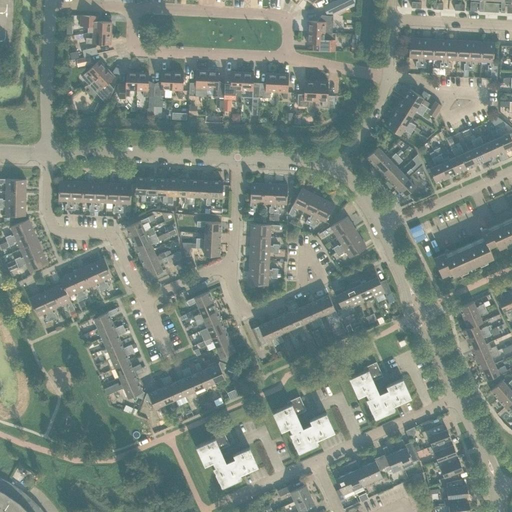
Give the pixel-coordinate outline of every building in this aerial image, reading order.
[(334,0),(322,6),(326,13),(337,13),(346,9),(342,0),(334,0)] [(87,32),(93,32),(111,33),(111,22),(98,21),(98,16),(94,16),(80,15),(80,25),(87,26),(87,32)] [(307,32),(335,33),(332,33),(332,26),(332,22),(332,15),(321,15),(317,21),(308,21),(307,32)] [(110,44),(111,33),(93,32),(93,38),(86,38),(86,43),(110,44)] [(335,39),(335,33),(307,32),(306,43),(312,43),(312,50),(334,51),(335,39)] [(420,67),(422,38),(410,38),(409,57),(417,58),(417,61),(416,61),(415,67),(420,67)] [(433,59),(434,39),(422,38),(420,67),(425,67),(425,61),(424,61),(424,58),(433,59)] [(444,68),(446,40),(434,39),(433,59),(441,59),(441,62),(440,62),(439,68),(444,68)] [(457,60),(458,40),(446,40),(444,68),(449,69),(449,63),(448,63),(448,60),(457,60)] [(468,70),(470,41),(458,40),(457,60),(465,61),(465,63),(464,63),(463,69),(468,70)] [(481,61),(482,42),(470,41),(468,70),(473,70),(473,64),(472,64),(472,61),(481,61)] [(482,42),(481,61),(489,62),(489,65),(487,65),(487,71),(492,71),(494,42),(482,42)] [(83,57),(97,54),(96,47),(82,50),(83,57)] [(78,67),(91,64),(89,56),(76,59),(78,67)] [(86,72),(81,76),(89,84),(93,80),(100,74),(101,73),(107,68),(99,60),(86,72)] [(93,80),(89,84),(96,93),(106,104),(114,88),(113,88),(112,91),(104,86),(114,77),(107,68),(101,73),(100,74),(93,80)] [(206,88),(207,70),(196,70),(195,83),(189,82),(189,95),(206,96),(206,88)] [(206,88),(213,89),(212,97),(217,97),(218,89),(219,71),(207,70),(206,88)] [(136,90),(137,72),(126,71),(125,84),(119,84),(119,98),(125,98),(125,96),(130,96),(130,90),(136,90)] [(171,90),(172,72),(161,71),(160,86),(154,86),(154,97),(160,97),(160,95),(164,96),(165,89),(171,90)] [(242,72),(231,71),(231,78),(224,78),(223,98),(229,99),(230,96),(241,96),(241,90),(242,72)] [(154,97),(154,86),(148,85),(148,72),(137,72),(136,90),(143,90),(143,97),(154,97)] [(172,72),(171,90),(178,90),(178,98),(182,98),(182,90),(183,90),(183,72),(172,72)] [(258,97),(259,86),(253,85),(253,72),(242,72),(241,90),(247,90),(247,97),(258,97)] [(276,92),(277,74),(266,73),(265,86),(259,86),(258,97),(265,97),(269,98),(270,91),(276,92)] [(277,74),(276,92),(283,92),(283,98),(287,98),(288,92),(288,74),(277,74)] [(315,101),(316,81),(304,80),(304,94),(298,94),(297,106),(309,106),(309,100),(315,101)] [(316,81),(315,101),(322,101),(321,107),(334,108),(335,96),(327,95),(328,82),(316,81)] [(69,87),(63,90),(67,96),(73,93),(69,87)] [(421,104),(419,103),(423,97),(410,89),(404,98),(424,111),(427,112),(429,108),(427,107),(422,104),(421,104)] [(230,111),(231,99),(223,98),(223,110),(230,111)] [(421,115),(424,111),(404,98),(398,108),(411,116),(415,110),(417,112),(416,112),(421,115)] [(434,117),(442,105),(434,101),(429,108),(427,112),(434,117)] [(511,101),(500,101),(499,107),(509,107),(509,111),(511,111),(511,101)] [(196,115),(197,105),(189,105),(188,114),(196,115)] [(161,115),(161,106),(153,106),(153,114),(161,115)] [(408,121),(411,116),(398,108),(392,117),(413,129),(418,133),(420,130),(415,126),(415,125),(410,122),(410,123),(408,121)] [(232,114),(231,121),(239,122),(240,114),(232,113),(232,114)] [(493,126),(500,123),(496,115),(490,118),(493,126)] [(410,134),(413,129),(392,117),(386,126),(400,135),(403,129),(405,130),(405,131),(410,134)] [(495,129),(505,151),(511,148),(511,133),(511,132),(510,133),(509,133),(502,135),(501,133),(502,133),(500,127),(495,129)] [(495,156),(505,151),(495,129),(491,131),(493,137),(494,137),(495,139),(489,142),(495,156)] [(495,156),(489,142),(483,144),(482,142),(480,136),(475,138),(485,160),(495,156)] [(475,165),(485,160),(475,138),(471,140),(473,146),(474,145),(475,148),(469,150),(475,165)] [(466,169),(456,147),(452,139),(448,141),(454,155),(454,154),(455,156),(449,159),(456,173),(466,169)] [(374,165),(385,154),(381,150),(382,148),(383,148),(387,144),(384,140),(366,157),(374,165)] [(475,165),(469,150),(463,153),(462,151),(463,150),(460,145),(456,147),(466,169),(475,165)] [(438,148),(433,150),(434,151),(436,156),(441,154),(442,153),(439,147),(438,148)] [(446,178),(436,156),(434,151),(429,153),(431,158),(434,163),(435,163),(436,165),(429,168),(436,182),(446,178)] [(381,173),(399,156),(395,153),(391,157),(392,157),(390,159),(385,154),(374,165),(381,173)] [(456,173),(449,159),(443,162),(442,160),(443,159),(441,154),(436,156),(446,178),(456,173)] [(389,181),(400,170),(395,165),(397,164),(398,164),(402,160),(399,156),(381,173),(389,181)] [(396,189),(414,172),(411,169),(410,168),(406,173),(405,175),(400,170),(389,181),(396,189)] [(414,172),(396,189),(404,197),(415,186),(410,181),(412,179),(413,180),(417,176),(414,172)] [(146,202),(147,178),(136,177),(135,193),(142,193),(142,196),(141,196),(141,202),(146,202)] [(6,191),(25,191),(25,179),(0,178),(0,184),(3,184),(3,182),(6,183),(6,191)] [(157,194),(158,178),(147,178),(146,202),(151,202),(151,196),(150,196),(150,193),(157,194)] [(167,203),(168,179),(158,178),(157,194),(163,194),(163,197),(162,197),(162,203),(167,203)] [(178,195),(179,179),(168,179),(167,203),(172,203),(172,197),(172,195),(178,195)] [(189,204),(190,180),(179,179),(178,195),(185,195),(185,198),(184,198),(183,211),(189,212),(189,204)] [(200,196),(201,180),(190,180),(189,204),(194,204),(194,198),(193,198),(193,196),(200,196)] [(210,205),(212,181),(201,180),(200,196),(207,196),(206,199),(205,205),(210,205)] [(70,210),(71,181),(59,181),(58,200),(67,201),(67,204),(65,204),(65,210),(70,210)] [(82,202),(83,182),(71,181),(70,210),(75,210),(75,204),(73,204),(73,201),(82,202)] [(210,205),(210,214),(221,215),(222,208),(215,208),(215,205),(216,199),(215,199),(215,197),(222,197),(223,181),(212,181),(210,205)] [(94,211),(95,182),(83,182),(82,202),(91,202),(90,205),(89,205),(89,211),(94,211)] [(106,202),(107,183),(95,182),(94,211),(99,211),(99,205),(97,205),(97,202),(106,202)] [(118,212),(119,183),(107,183),(106,202),(115,203),(115,206),(113,206),(113,212),(118,212)] [(119,183),(118,212),(123,212),(123,206),(121,206),(121,203),(130,204),(131,184),(119,183)] [(262,203),(263,183),(251,183),(249,211),(254,212),(255,206),(253,206),(253,203),(262,203)] [(273,213),(275,184),(263,183),(262,203),(271,203),(270,206),(269,206),(269,212),(273,213)] [(275,184),(273,213),(278,213),(279,207),(277,207),(277,204),(286,204),(287,184),(275,184)] [(423,187),(423,188),(424,190),(426,193),(431,191),(429,185),(423,187)] [(303,211),(312,193),(301,188),(288,213),(293,216),(295,210),(294,210),(295,207),(303,211)] [(0,203),(25,203),(25,191),(6,191),(5,200),(2,200),(2,198),(0,198),(0,203)] [(310,224),(323,198),(312,193),(303,211),(311,215),(309,217),(308,217),(305,222),(310,224)] [(323,198),(310,224),(314,226),(317,221),(316,220),(317,218),(325,222),(334,204),(323,198)] [(25,216),(25,203),(0,203),(0,208),(2,208),(2,207),(5,207),(5,215),(25,216)] [(165,221),(174,218),(171,213),(161,212),(165,221)] [(153,214),(126,227),(130,237),(145,231),(142,224),(144,223),(144,224),(150,222),(150,221),(155,219),(153,214)] [(336,237),(353,226),(347,216),(319,234),(321,238),(325,236),(330,232),(329,231),(332,230),(336,237)] [(7,241),(33,230),(29,219),(10,226),(14,235),(11,236),(10,234),(5,237),(7,241)] [(498,248),(511,241),(511,219),(490,229),(491,230),(488,231),(486,228),(480,230),(484,239),(446,256),(444,253),(433,258),(442,277),(451,272),(453,275),(493,257),(488,246),(496,243),(498,248)] [(205,233),(220,233),(221,222),(212,222),(204,221),(197,221),(196,226),(202,227),(202,226),(205,226),(205,233)] [(250,236),(270,237),(270,228),(273,228),(273,230),(279,230),(279,225),(251,223),(250,236)] [(335,252),(360,237),(353,226),(336,237),(341,244),(338,246),(338,244),(333,248),(335,252)] [(139,257),(153,250),(151,244),(153,243),(153,244),(159,241),(162,239),(163,241),(169,239),(168,237),(176,233),(174,229),(168,232),(168,231),(157,237),(135,247),(139,257)] [(20,249),(38,241),(33,230),(7,241),(9,246),(14,243),(14,242),(16,241),(20,249)] [(157,237),(155,232),(149,235),(150,235),(147,237),(145,231),(130,237),(135,247),(157,237)] [(220,244),(220,233),(205,233),(204,239),(202,239),(202,238),(196,238),(196,243),(220,244)] [(269,245),(270,237),(250,236),(250,248),(278,249),(279,244),(273,244),(272,245),(269,245)] [(360,237),(335,252),(338,256),(343,253),(342,252),(345,250),(349,257),(366,247),(360,237)] [(16,263),(43,252),(38,241),(20,249),(23,257),(20,258),(20,256),(14,259),(16,263)] [(220,244),(196,243),(182,243),(184,255),(190,255),(190,248),(201,248),(201,247),(204,247),(203,254),(219,255),(220,244)] [(278,254),(278,249),(250,248),(249,260),(269,261),(269,252),(272,252),(272,254),(278,254)] [(166,256),(166,257),(171,254),(170,250),(167,250),(158,254),(159,255),(156,256),(153,250),(139,257),(144,266),(166,256)] [(162,263),(168,261),(168,262),(171,261),(173,263),(182,260),(181,259),(182,259),(180,250),(166,257),(166,256),(144,266),(151,284),(168,276),(165,269),(162,270),(160,264),(162,263)] [(43,252),(16,263),(18,268),(24,266),(23,264),(26,263),(29,271),(48,263),(43,252)] [(93,263),(104,289),(109,287),(106,282),(105,282),(104,279),(112,276),(104,258),(93,263)] [(268,269),(269,261),(249,260),(248,272),(277,273),(277,268),(271,268),(271,269),(268,269)] [(100,291),(104,289),(93,263),(82,268),(90,286),(98,282),(99,285),(97,286),(100,291)] [(82,289),(90,286),(82,268),(71,273),(82,299),(87,297),(85,291),(83,292),(82,289)] [(277,278),(277,273),(248,272),(248,284),(267,285),(268,276),(271,276),(271,278),(277,278)] [(82,299),(71,273),(60,278),(62,283),(74,309),(68,295),(76,292),(77,295),(76,295),(78,301),(81,307),(85,305),(82,299)] [(367,281),(374,297),(384,292),(388,300),(393,298),(391,293),(391,292),(385,279),(380,282),(376,273),(371,275),(373,278),(367,281)] [(374,297),(367,281),(361,284),(359,281),(355,283),(363,302),(374,297)] [(69,311),(74,309),(62,283),(51,288),(59,306),(67,303),(68,305),(67,306),(69,311)] [(353,306),(363,302),(355,283),(351,285),(352,287),(346,290),(353,306)] [(52,310),(59,306),(51,288),(40,293),(52,319),(57,317),(54,312),(53,312),(52,310)] [(353,306),(346,290),(340,293),(339,290),(334,292),(339,303),(336,304),(342,317),(355,311),(353,306)] [(199,307),(213,301),(209,291),(186,300),(188,305),(194,303),(194,302),(196,301),(199,307)] [(511,316),(511,303),(507,292),(497,297),(503,311),(509,308),(511,311),(510,311),(511,316)] [(48,321),(52,319),(40,293),(29,298),(37,316),(45,312),(47,315),(45,316),(48,321)] [(318,299),(324,314),(330,311),(331,313),(333,319),(338,317),(328,295),(318,299)] [(318,316),(324,314),(318,299),(308,304),(318,326),(318,325),(323,324),(320,318),(319,319),(318,316)] [(195,321),(217,311),(213,301),(199,307),(201,313),(199,314),(193,316),(195,321)] [(463,318),(485,308),(483,303),(478,306),(476,307),(473,301),(459,307),(463,318)] [(313,328),(318,326),(308,304),(298,308),(305,322),(311,320),(312,322),(311,322),(313,328)] [(98,328),(112,321),(109,315),(117,312),(115,308),(93,317),(98,328)] [(299,325),(305,322),(298,308),(288,312),(298,334),(303,332),(300,327),(299,325)] [(477,324),(482,322),(479,315),(482,314),(482,315),(487,312),(485,308),(463,318),(468,327),(468,328),(477,324)] [(207,327),(222,321),(217,311),(195,321),(197,325),(203,323),(202,322),(205,321),(207,327)] [(294,336),(298,334),(288,312),(278,317),(285,331),(291,328),(292,331),(291,331),(294,336)] [(279,334),(285,331),(278,317),(269,321),(278,343),(283,341),(281,336),(280,336),(279,334)] [(102,338),(124,328),(122,324),(115,328),(112,321),(98,328),(102,338)] [(204,341),(226,331),(222,321),(207,327),(210,333),(208,334),(207,333),(202,336),(204,341)] [(274,345),(278,343),(269,321),(251,329),(259,346),(266,342),(265,340),(271,337),(272,340),(274,345)] [(479,330),(477,324),(468,328),(468,327),(462,330),(467,340),(489,330),(487,326),(481,328),(482,329),(479,330)] [(492,336),(499,333),(497,327),(490,330),(492,336)] [(106,348),(121,341),(118,335),(126,332),(124,328),(102,338),(106,348)] [(485,344),(485,343),(483,338),(485,337),(491,335),(489,330),(467,340),(471,350),(485,344)] [(216,347),(230,341),(226,331),(204,341),(206,345),(211,343),(211,342),(213,341),(216,347)] [(111,358),(133,348),(131,344),(123,347),(121,341),(106,348),(111,358)] [(230,341),(216,347),(220,357),(220,359),(226,361),(229,354),(235,351),(230,341)] [(306,352),(313,349),(309,341),(303,344),(306,352)] [(475,360),(497,350),(495,345),(491,348),(488,342),(485,343),(485,344),(471,350),(475,360)] [(298,352),(304,350),(301,343),(295,346),(298,352)] [(115,367),(129,361),(127,355),(134,352),(133,348),(111,358),(115,367)] [(480,370),(494,363),(491,357),(494,356),(494,357),(499,355),(497,350),(475,360),(480,370)] [(119,377),(141,368),(140,364),(132,367),(129,361),(115,367),(119,377)] [(208,367),(214,382),(224,377),(222,372),(225,363),(219,361),(218,363),(208,367)] [(214,382),(208,367),(202,370),(198,362),(194,364),(198,372),(204,386),(214,382)] [(377,397),(370,381),(382,376),(376,362),(363,367),(365,370),(349,377),(358,397),(365,393),(367,398),(366,399),(375,418),(394,409),(393,405),(411,397),(402,378),(386,385),(389,392),(377,397)] [(494,363),(480,370),(484,380),(506,370),(504,365),(499,368),(497,369),(494,363)] [(198,372),(192,374),(188,367),(185,368),(194,390),(204,386),(198,372)] [(235,367),(231,378),(237,380),(241,369),(235,367)] [(141,368),(119,377),(124,387),(138,381),(135,375),(143,371),(141,368)] [(184,395),(194,390),(185,368),(181,370),(184,378),(178,380),(184,395)] [(184,395),(178,380),(172,383),(169,375),(165,377),(174,399),(184,395)] [(165,403),(174,399),(165,377),(161,378),(164,386),(158,389),(165,403)] [(108,391),(122,385),(118,378),(105,384),(108,391)] [(497,398),(509,388),(511,385),(511,378),(508,382),(509,383),(507,385),(502,379),(490,390),(497,398)] [(138,381),(124,387),(128,398),(134,395),(142,398),(144,392),(142,391),(138,381)] [(504,406),(511,399),(511,391),(509,388),(497,398),(504,406)] [(154,408),(165,403),(158,389),(148,393),(146,392),(144,399),(152,402),(154,408)] [(301,431),(294,415),(306,410),(299,396),(287,402),(288,404),(272,411),(281,431),(288,427),(291,433),(290,433),(298,452),(318,443),(316,440),(334,431),(326,412),(309,419),(312,426),(301,431)] [(448,440),(450,439),(447,429),(444,430),(442,424),(422,432),(424,438),(428,437),(432,446),(448,440)] [(224,466),(217,450),(229,445),(223,431),(210,436),(211,439),(196,446),(204,465),(212,462),(214,467),(213,468),(222,487),(241,478),(240,474),(258,466),(249,446),(233,454),(236,461),(224,466)] [(396,451),(403,467),(413,462),(418,459),(410,441),(404,444),(402,439),(398,440),(402,448),(396,451)] [(450,445),(448,440),(432,446),(428,447),(430,454),(434,452),(438,461),(454,455),(456,454),(453,445),(450,445)] [(403,467),(396,451),(390,454),(386,446),(382,448),(386,455),(386,456),(390,465),(384,467),(386,471),(391,468),(393,471),(403,467)] [(386,471),(384,467),(379,470),(375,460),(371,453),(367,454),(371,462),(365,465),(372,481),(382,476),(381,474),(386,471)] [(456,461),(454,455),(438,461),(434,463),(436,469),(440,468),(444,477),(441,478),(442,483),(451,481),(450,475),(462,470),(459,460),(456,461)] [(372,481),(365,465),(359,468),(355,460),(352,461),(362,485),(372,481)] [(353,489),(362,485),(352,461),(348,463),(351,471),(345,474),(353,489)] [(353,489),(345,474),(339,476),(336,468),(332,470),(336,478),(335,478),(343,494),(353,489)] [(44,511),(40,507),(25,493),(9,481),(0,477),(0,511),(44,511)] [(466,503),(466,502),(465,496),(467,496),(466,486),(462,486),(461,479),(451,481),(442,483),(442,484),(446,483),(447,488),(448,498),(443,498),(444,505),(449,505),(466,503)] [(294,501),(310,494),(306,484),(293,490),(291,484),(277,490),(279,496),(290,491),(294,501)] [(303,511),(302,510),(315,504),(310,494),(294,501),(299,511),(296,511),(303,511)] [(469,511),(468,502),(466,502),(466,503),(449,505),(449,511),(469,511)]
